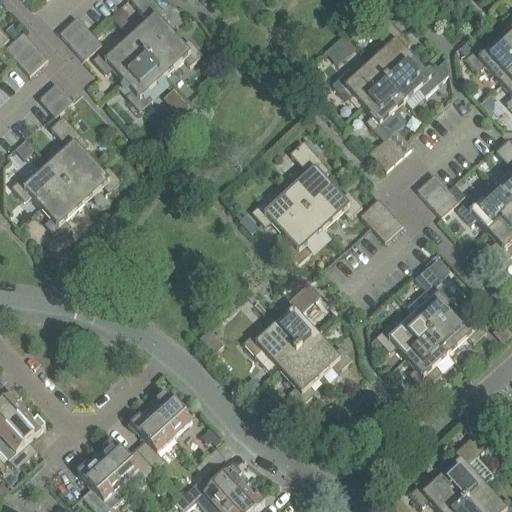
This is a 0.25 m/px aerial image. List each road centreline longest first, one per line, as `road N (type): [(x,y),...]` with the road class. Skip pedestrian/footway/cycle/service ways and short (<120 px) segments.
road 1 (residential): [(0,297),(86,312),(143,333),(255,442),(348,492)]
road 2 (residential): [(348,492),(380,487),(511,366)]
road 3 (residential): [(481,118),(394,201),(422,230)]
road 4 (residential): [(422,230),(511,322)]
